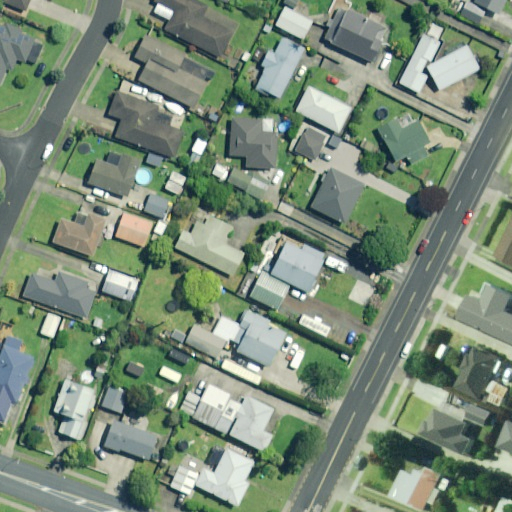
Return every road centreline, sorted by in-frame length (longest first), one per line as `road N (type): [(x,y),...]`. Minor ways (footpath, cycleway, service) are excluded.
road 1 (tertiary): [(308,511),(511,101)]
road 2 (residential): [(29,158),(101,28),(108,0)]
road 3 (tertiary): [(0,472),(114,511)]
